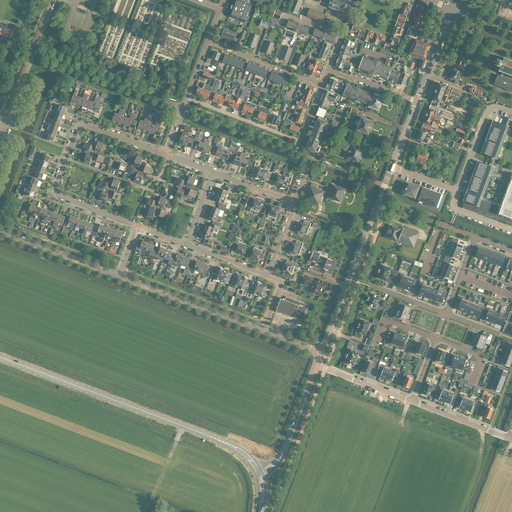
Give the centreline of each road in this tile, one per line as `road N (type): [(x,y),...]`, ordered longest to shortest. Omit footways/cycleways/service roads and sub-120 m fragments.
road 1 (residential): [(137,226),(58,196),(77,129),(89,125),(165,154)]
road 2 (tertiary): [(228,443),(0,357)]
road 3 (residential): [(263,329),(119,274)]
road 4 (residential): [(5,123),(53,0)]
road 5 (residential): [(119,274),(0,230)]
